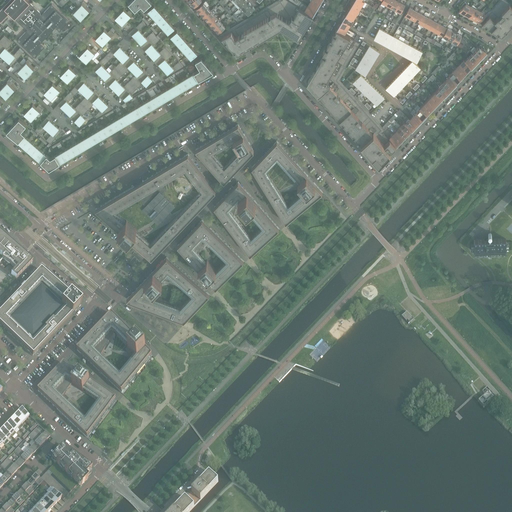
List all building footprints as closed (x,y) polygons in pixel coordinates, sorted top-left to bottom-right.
[(9,0),(2,7),(0,9),(0,21),(0,22),(9,13),(15,19),(25,29),(26,28),(27,30),(17,41),(34,57),(34,58),(45,47),(40,43),(46,38),(48,35),(53,30),(55,27),(59,31),(69,21),(69,20),(52,4),(41,15),(40,14),(40,13),(30,3),(26,0),(9,0)] [(89,10),(86,7),(88,5),(83,0),(81,3),(82,3),(78,8),(85,15),(89,10)] [(152,2),(149,0),(131,0),(128,3),(135,11),(141,5),(144,9),(152,2)] [(237,54),(279,28),(280,28),(298,39),(312,15),(302,9),(293,3),(293,4),(286,0),(278,0),(220,35),(237,54)] [(321,1),(318,0),(310,0),(310,1),(308,4),(308,5),(315,10),(316,9),(321,1)] [(396,10),(400,2),(400,1),(398,0),(397,0),(396,0),(394,0),(391,8),(396,10)] [(244,11),(251,5),(247,1),(241,7),(244,11)] [(200,13),(207,7),(203,2),(196,9),(200,13)] [(361,6),(353,2),(351,6),(359,11),(361,6)] [(400,13),(405,5),(400,2),(396,10),(400,13)] [(464,14),(471,6),(470,7),(465,2),(462,6),(463,7),(459,11),(464,14)] [(315,10),(308,5),(305,4),(302,9),(312,15),(315,10)] [(152,16),(158,10),(154,5),(147,11),(152,16)] [(248,15),(255,9),(251,5),(244,11),(248,15)] [(501,35),(511,23),(511,6),(510,5),(499,17),(493,11),(481,24),(501,35)] [(359,11),(351,6),(348,11),(356,16),(359,11)] [(469,17),(476,9),(475,10),(471,6),(464,14),(469,17)] [(204,17),(211,11),(207,7),(200,13),(204,17)] [(410,18),(414,10),(409,7),(405,15),(410,18)] [(85,15),(78,8),(73,12),(71,14),(75,18),(77,16),(81,19),(85,15)] [(131,16),(133,14),(129,10),(127,12),(124,8),(119,13),(127,20),(131,15),(131,16)] [(414,21),(419,12),(417,11),(415,9),(415,10),(414,10),(410,18),(414,21)] [(474,19),(481,12),(481,11),(480,13),(476,9),(469,17),(474,19)] [(156,20),(162,14),(158,10),(152,16),(156,20)] [(207,21),(214,15),(211,11),(204,17),(207,21)] [(356,16),(348,11),(345,16),(353,20),(356,16)] [(419,23),(424,15),(419,12),(414,21),(419,23)] [(479,22),(486,14),(485,15),(481,12),(474,19),(479,22)] [(122,24),(127,20),(119,13),(115,17),(118,21),(116,23),(121,27),(123,25),(122,24)] [(160,25),(166,19),(162,14),(156,20),(160,25)] [(424,26),(428,18),(426,16),(427,16),(424,14),(424,15),(419,23),(424,26)] [(211,25),(218,19),(214,15),(207,21),(211,25)] [(353,20),(345,16),(342,20),(350,25),(353,20)] [(429,28),(433,20),(428,18),(424,26),(429,28)] [(164,29),(170,23),(166,19),(160,25),(164,29)] [(215,29),(221,23),(218,19),(211,25),(215,29)] [(345,34),(348,29),(349,28),(350,25),(342,20),(340,23),(337,29),(345,34)] [(433,31),(438,23),(436,22),(436,21),(434,20),(433,20),(429,28),(433,31)] [(140,31),(146,25),(142,21),(139,24),(128,33),(131,36),(132,35),(136,40),(143,34),(140,31)] [(168,34),(175,28),(170,23),(164,29),(168,34)] [(218,33),(225,27),(221,23),(215,29),(218,33)] [(438,34),(443,25),(438,23),(433,31),(438,34)] [(443,36),(447,28),(445,27),(446,26),(444,25),(443,26),(443,25),(438,34),(443,36)] [(379,40),(384,31),(379,28),(374,38),(379,40)] [(448,39),(452,30),(447,28),(443,36),(448,39)] [(112,36),(114,34),(110,30),(108,32),(104,29),(100,33),(107,40),(111,36),(112,36)] [(354,96),(351,93),(340,80),(347,67),(345,66),(359,43),(345,34),(337,29),(322,53),(323,53),(322,55),(323,56),(317,66),(313,72),(308,81),(308,84),(311,88),(313,90),(320,98),(319,98),(321,100),(322,100),(324,102),(336,115),(335,116),(337,118),(337,117),(342,122),(341,123),(342,124),(343,124),(348,129),(350,130),(349,131),(350,131),(355,137),(358,140),(357,140),(358,142),(359,142),(377,162),(380,162),(396,146),(382,133),(385,130),(382,127),(380,125),(371,115),(370,114),(354,96)] [(175,41),(181,35),(177,30),(170,36),(175,41)] [(452,41),(457,33),(457,32),(454,31),(452,30),(448,39),(452,41)] [(388,45),(394,36),(391,35),(384,31),(379,40),(386,44),(388,45)] [(142,48),(156,36),(152,32),(146,37),(143,34),(136,40),(140,44),(139,45),(142,48)] [(103,45),(107,40),(100,33),(95,38),(99,41),(97,43),(101,47),(103,45)] [(462,36),(457,33),(452,41),(457,44),(462,36)] [(179,46),(185,40),(181,35),(175,41),(179,46)] [(0,48),(8,39),(4,36),(0,40),(0,48)] [(153,45),(159,40),(159,39),(156,36),(142,48),(144,51),(145,50),(149,55),(156,49),(153,45)] [(393,48),(398,38),(394,36),(388,45),(393,48)] [(398,51),(403,41),(398,38),(393,48),(398,51)] [(7,49),(12,43),(8,39),(0,48),(0,54),(4,58),(10,52),(7,49)] [(183,50),(189,44),(185,40),(179,46),(183,50)] [(403,53),(408,44),(403,41),(398,51),(403,53)] [(118,57),(125,51),(120,47),(121,46),(118,43),(105,56),(109,60),(115,54),(118,57)] [(187,55),(193,49),(189,44),(183,50),(187,55)] [(407,56),(413,46),(408,44),(403,53),(407,56)] [(487,50),(482,47),(483,45),(480,44),(476,48),(482,55),(487,50)] [(379,51),(369,45),(367,50),(376,56),(379,51)] [(95,54),(97,51),(93,47),(91,49),(88,46),(83,51),(91,58),(95,53),(95,54)] [(412,59),(418,49),(413,46),(407,56),(412,59)] [(155,63),(169,51),(165,47),(159,52),(156,49),(149,55),(154,59),(153,60),(155,63)] [(482,55),(476,48),(472,52),(479,59),(482,55)] [(11,66),(23,52),(19,49),(14,55),(10,52),(4,58),(9,62),(8,63),(11,66)] [(191,59),(197,53),(193,49),(187,55),(191,59)] [(417,61),(422,52),(418,49),(412,59),(417,61)] [(376,56),(367,50),(364,55),(373,60),(376,56)] [(86,62),(91,58),(83,51),(79,55),(82,58),(80,61),(85,65),(87,63),(86,62)] [(119,70),(132,57),(130,55),(129,56),(125,51),(118,57),(121,61),(115,67),(119,70)] [(166,60),(172,55),(169,51),(155,63),(158,66),(159,65),(163,70),(169,64),(166,60)] [(479,59),(472,52),(468,56),(475,62),(479,59)] [(373,60),(364,55),(361,59),(370,65),(373,60)] [(103,66),(109,60),(105,56),(92,69),(95,72),(96,71),(100,75),(106,69),(103,66)] [(475,62),(468,56),(465,60),(471,66),(475,62)] [(132,72),(138,65),(134,61),(135,60),(132,57),(119,70),(123,74),(129,68),(132,72)] [(213,71),(208,65),(201,58),(195,61),(200,69),(194,72),(198,80),(213,71)] [(34,68),(30,65),(32,63),(28,59),(26,61),(26,62),(22,66),(29,73),(34,68)] [(370,65),(361,59),(358,64),(368,70),(370,65)] [(420,68),(412,60),(409,64),(417,72),(420,68)] [(471,66),(465,60),(461,64),(467,70),(471,66)] [(167,76),(183,66),(179,62),(172,67),(169,64),(163,70),(165,72),(164,73),(167,76)] [(368,70),(358,64),(355,69),(365,74),(368,70)] [(417,72),(409,64),(405,68),(413,76),(417,72)] [(467,70),(461,64),(457,68),(464,74),(467,70)] [(133,85),(146,72),(144,69),(143,70),(138,65),(132,72),(135,75),(129,81),(133,85)] [(29,73),(22,66),(18,70),(17,70),(15,72),(20,76),(22,74),(25,78),(29,73)] [(77,73),(79,71),(74,67),(72,69),(69,66),(65,70),(72,77),(76,73),(77,73)] [(106,83),(119,70),(115,67),(109,72),(106,69),(100,75),(104,80),(103,81),(106,83)] [(413,76),(405,68),(401,72),(409,80),(413,76)] [(464,74),(457,68),(454,72),(460,78),(464,74)] [(68,82),(72,77),(65,70),(60,75),(64,78),(62,80),(66,84),(68,82)] [(117,80),(123,74),(119,70),(106,83),(109,86),(110,85),(114,90),(120,83),(117,80)] [(146,86),(152,80),(148,75),(149,74),(146,72),(133,85),(137,89),(143,83),(146,86)] [(198,80),(194,72),(189,75),(193,83),(198,80)] [(409,80),(401,72),(397,76),(405,84),(409,80)] [(460,78),(454,72),(450,76),(456,82),(460,78)] [(357,86),(364,78),(360,74),(353,82),(357,86)] [(193,83),(189,75),(184,78),(188,86),(193,83)] [(405,84),(397,76),(393,80),(402,88),(405,84)] [(456,82),(450,76),(446,80),(453,86),(456,82)] [(188,86),(184,78),(178,82),(183,89),(188,86)] [(361,90),(368,82),(364,78),(357,86),(361,90)] [(15,88),(11,85),(13,83),(9,79),(7,81),(7,82),(3,86),(10,93),(15,88)] [(83,93),(89,87),(85,83),(86,82),(83,79),(70,92),(74,96),(80,90),(83,93)] [(402,88),(393,80),(390,84),(398,92),(402,88)] [(453,86),(446,80),(442,84),(449,90),(453,86)] [(120,97),(133,85),(129,81),(123,87),(120,83),(114,90),(118,94),(117,95),(120,97)] [(183,89),(178,82),(167,88),(167,89),(171,96),(183,89)] [(365,94),(372,86),(368,82),(361,90),(365,94)] [(60,90),(62,88),(58,84),(56,86),(53,83),(48,87),(56,94),(60,90)] [(398,92),(390,84),(386,88),(394,96),(398,92)] [(449,90),(442,84),(439,88),(445,94),(449,90)] [(131,94),(137,89),(133,85),(120,97),(122,100),(123,99),(125,101),(133,96),(131,94)] [(10,93),(3,86),(0,89),(0,95),(0,96),(2,94),(6,98),(10,93)] [(369,97),(376,89),(372,86),(365,94),(369,97)] [(51,99),(56,94),(48,87),(44,92),(47,95),(45,97),(50,102),(52,99),(51,99)] [(84,106),(97,93),(94,90),(93,91),(89,87),(83,93),(86,96),(80,102),(84,106)] [(171,96),(167,89),(167,88),(161,92),(166,99),(171,96)] [(445,94),(439,88),(435,91),(441,98),(445,94)] [(372,101),(380,93),(376,89),(369,97),(372,101)] [(441,98),(435,91),(431,95),(438,102),(441,98)] [(68,102),(74,96),(70,92),(57,105),(60,108),(61,107),(65,112),(71,105),(68,102)] [(166,99),(161,92),(156,95),(161,102),(166,99)] [(97,107),(103,100),(99,96),(100,95),(97,93),(84,106),(88,110),(94,103),(97,107)] [(376,105),(384,97),(380,93),(372,101),(376,105)] [(161,102),(156,95),(151,98),(156,105),(161,102)] [(438,102),(431,95),(427,99),(434,105),(438,102)] [(156,105),(151,98),(146,101),(151,109),(156,105)] [(434,105),(427,99),(424,103),(430,109),(434,105)] [(97,118),(113,108),(108,104),(108,105),(103,100),(97,107),(101,110),(95,116),(97,118)] [(151,109),(146,101),(141,104),(145,112),(151,109)] [(71,119),(84,106),(80,102),(75,108),(71,105),(65,112),(69,116),(68,117),(71,119)] [(430,109),(424,103),(420,107),(427,113),(430,109)] [(40,111),(42,109),(38,105),(36,107),(33,104),(28,108),(36,115),(40,111)] [(145,112),(141,104),(136,107),(140,115),(145,112)] [(88,121),(82,116),(88,110),(84,106),(71,119),(74,122),(75,121),(79,125),(83,122),(85,124),(88,121)] [(140,115),(136,107),(124,114),(129,122),(140,115)] [(427,113),(420,107),(416,111),(423,117),(427,113)] [(31,120),(36,115),(28,108),(24,113),(27,116),(25,118),(30,123),(32,120),(31,120)] [(423,117),(416,111),(411,117),(409,118),(416,125),(417,123),(423,117)] [(129,122),(124,114),(119,117),(123,125),(129,122)] [(48,131),(54,124),(49,120),(50,119),(47,116),(35,130),(39,134),(45,127),(48,131)] [(123,125),(119,117),(113,120),(118,128),(123,125)] [(21,130),(26,125),(19,118),(13,125),(6,131),(11,135),(18,142),(24,135),(25,134),(21,130)] [(416,125),(409,118),(405,123),(412,129),(416,125)] [(118,128),(113,120),(108,123),(113,131),(118,128)] [(113,131),(108,123),(103,126),(108,134),(113,131)] [(412,129),(405,123),(401,127),(408,133),(412,129)] [(50,143),(59,134),(62,130),(59,127),(58,128),(54,124),(48,131),(52,134),(46,140),(49,143),(50,143)] [(209,165),(213,169),(217,174),(224,182),(227,178),(238,167),(250,155),(254,150),(238,124),(231,128),(224,132),(212,140),(195,149),(199,153),(209,165)] [(108,134),(103,126),(98,129),(103,137),(108,134)] [(408,133),(401,127),(398,131),(404,137),(408,133)] [(103,137),(98,129),(93,132),(97,140),(103,137)] [(404,137),(398,131),(394,134),(401,141),(404,137)] [(97,140),(93,132),(83,138),(81,139),(86,147),(90,145),(97,140)] [(401,141),(394,134),(390,139),(397,145),(401,141)] [(23,146),(29,139),(24,135),(18,142),(23,146)] [(27,149),(33,143),(29,139),(23,146),(27,149)] [(86,147),(81,139),(76,143),(80,150),(86,147)] [(252,167),(285,222),(322,192),(318,187),(310,178),(309,176),(277,141),(252,167)] [(32,153),(38,147),(33,143),(27,149),(32,153)] [(80,150),(76,143),(71,146),(75,153),(80,150)] [(75,153),(71,146),(66,149),(70,156),(75,153)] [(36,157),(42,151),(38,147),(32,153),(36,157)] [(70,156),(66,149),(60,152),(65,159),(70,156)] [(41,161),(47,154),(42,151),(36,157),(41,161)] [(65,159),(60,152),(55,155),(60,163),(65,159)] [(60,163),(55,155),(50,158),(47,154),(41,161),(49,169),(60,163)] [(118,229),(137,246),(145,253),(151,258),(163,245),(186,222),(208,198),(216,191),(201,171),(193,161),(188,154),(170,164),(165,167),(160,170),(95,209),(100,213),(118,229)] [(224,196),(217,204),(214,207),(250,254),(279,228),(263,210),(255,201),(238,181),(232,188),(228,192),(225,195),(224,196)] [(511,215),(511,217),(510,218),(508,220),(494,235),(491,239),(474,239),(474,252),(480,252),(506,252),(506,248),(508,246),(511,241),(511,215)] [(177,245),(198,269),(207,278),(215,288),(243,260),(218,235),(202,220),(198,224),(190,232),(182,240),(181,242),(177,245)] [(0,234),(0,262),(4,257),(12,265),(10,266),(5,270),(16,280),(32,263),(0,234)] [(135,289),(130,295),(126,299),(184,320),(209,294),(197,283),(166,257),(159,265),(155,269),(142,282),(135,289)] [(73,314),(81,305),(41,270),(0,312),(0,325),(32,356),(69,318),(73,314)] [(413,320),(407,312),(405,314),(402,317),(408,324),(413,320)] [(95,332),(85,342),(77,351),(121,393),(152,356),(111,315),(105,321),(100,326),(95,332)] [(49,380),(38,392),(54,407),(56,409),(87,438),(101,420),(116,400),(64,364),(61,368),(58,370),(49,380)] [(496,397),(487,387),(482,392),(483,393),(485,395),(478,402),(484,408),(496,397)] [(29,416),(25,413),(21,409),(17,413),(25,420),(29,416)] [(25,420),(17,413),(14,417),(22,424),(25,420)] [(23,426),(22,424),(14,417),(10,421),(18,428),(20,430),(23,426)] [(18,428),(10,421),(6,425),(8,426),(14,432),(18,428)] [(14,432),(8,426),(6,425),(3,429),(8,434),(10,436),(12,438),(16,434),(14,432)] [(10,436),(8,434),(3,429),(0,431),(0,433),(7,440),(10,436)] [(43,444),(50,436),(45,431),(42,435),(35,429),(32,433),(43,444)] [(7,440),(0,433),(0,441),(3,444),(5,446),(9,442),(7,440)] [(43,444),(32,433),(28,437),(34,443),(31,446),(36,451),(43,444)] [(29,458),(36,451),(31,446),(28,450),(21,444),(18,448),(29,458)] [(29,458),(18,448),(14,452),(20,458),(17,461),(22,466),(29,458)] [(91,476),(88,473),(91,471),(76,460),(73,458),(71,456),(61,448),(52,458),(51,459),(54,464),(41,478),(43,481),(47,485),(50,488),(52,489),(61,498),(63,500),(77,485),(79,488),(81,486),(91,476)] [(15,473),(22,466),(17,461),(14,464),(7,459),(4,463),(8,466),(15,473)] [(15,473),(8,466),(4,463),(0,466),(6,472),(3,476),(8,480),(15,473)] [(210,490),(218,481),(209,473),(201,482),(191,491),(200,500),(210,490)] [(40,485),(43,481),(41,478),(40,478),(35,474),(26,484),(30,488),(35,482),(39,486),(40,485)] [(34,491),(30,488),(26,484),(16,494),(20,498),(25,492),(29,496),(34,491)] [(61,498),(52,489),(50,488),(46,492),(48,493),(57,502),(61,498)] [(57,502),(48,493),(44,497),(54,506),(57,502)] [(24,501),(20,498),(16,494),(6,504),(10,508),(15,503),(19,506),(24,501)] [(54,506),(44,497),(41,501),(50,510),(54,506)] [(189,511),(194,507),(185,498),(176,508),(171,511),(189,511)] [(48,511),(50,510),(41,501),(37,505),(44,511),(48,511)]
